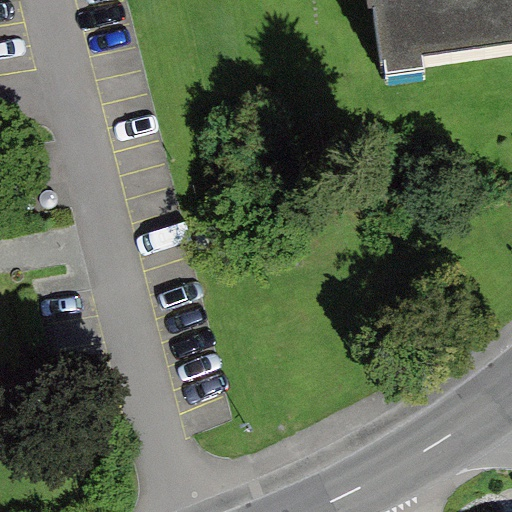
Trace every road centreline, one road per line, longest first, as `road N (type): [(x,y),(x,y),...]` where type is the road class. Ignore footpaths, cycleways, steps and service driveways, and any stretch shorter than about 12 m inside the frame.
road 1 (residential): [(48,0),(180,511)]
road 2 (primary): [(312,511),(511,395)]
